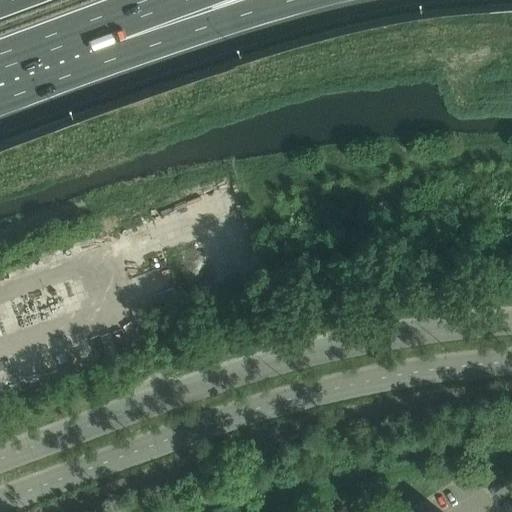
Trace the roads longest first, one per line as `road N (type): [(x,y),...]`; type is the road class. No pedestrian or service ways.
road 1 (secondary): [(0,501),(317,392),(511,362)]
road 2 (secondary): [(511,321),(308,355),(0,458)]
road 3 (motorway): [(113,20),(243,0)]
road 4 (motorway): [(0,61),(113,20)]
